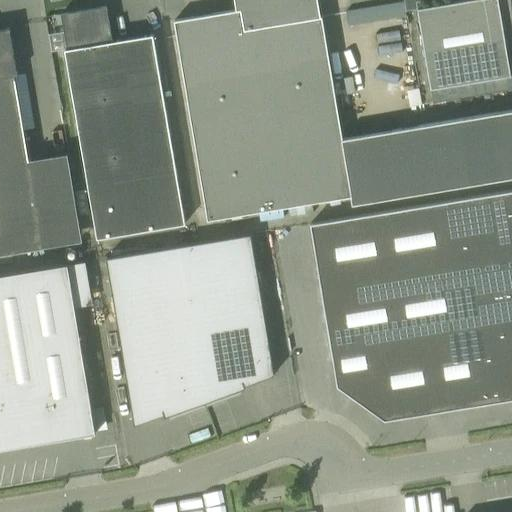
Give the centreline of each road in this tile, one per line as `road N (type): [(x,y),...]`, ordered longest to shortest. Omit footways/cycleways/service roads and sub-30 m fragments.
road 1 (unclassified): [(369,471),(346,440),(304,435),(153,481),(0,511)]
road 2 (unclassified): [(369,471),(511,448)]
